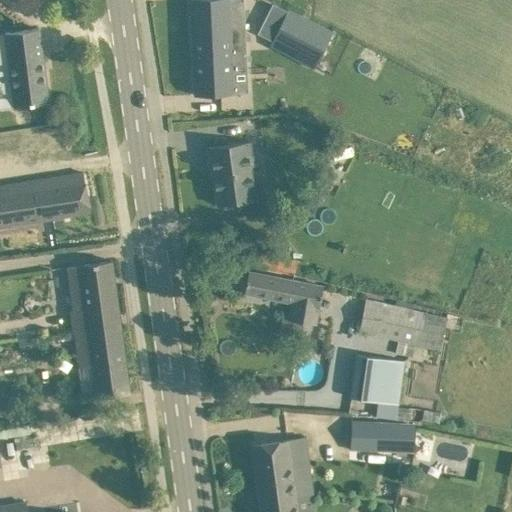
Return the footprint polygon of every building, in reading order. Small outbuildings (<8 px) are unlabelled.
[(190,0),(195,94),(249,92),(244,0),(190,0)] [(453,11),(455,3),(454,0),(402,0),(404,11),(394,13),(392,0),(384,0),(388,23),(423,32),(448,28),(453,10),(453,11)] [(289,12),(287,11),(270,44),(314,66),(330,32),(289,12)] [(4,32),(0,32),(0,107),(13,106),(28,104),(48,101),(39,28),(19,30),(4,32)] [(249,141),(206,147),(209,167),(212,166),(218,204),(222,203),(225,207),(234,206),(236,201),(254,199),(250,166),(253,165),(249,141)] [(83,171),(63,175),(0,186),(0,227),(90,211),(83,171)] [(249,263),(268,268),(293,274),(296,260),(252,250),(249,263)] [(71,311),(74,332),(120,326),(111,260),(68,266),(75,311),(71,311)] [(298,338),(301,321),(317,324),(324,284),(248,271),(245,292),(292,301),(289,316),(283,315),(279,334),(298,338)] [(446,317),(421,312),(366,301),(360,332),(397,340),(394,353),(411,357),(414,345),(439,350),(446,317)] [(129,392),(120,326),(74,332),(77,361),(90,359),(93,377),(79,379),(82,398),(129,392)] [(321,343),(320,351),(324,356),(332,357),(334,345),(321,343)] [(358,353),(350,396),(395,404),(403,362),(358,353)] [(18,394),(4,396),(6,408),(19,406),(18,394)] [(350,422),(349,448),(384,450),(384,447),(414,448),(415,422),(384,421),(384,423),(350,422)] [(271,441),(251,444),(260,502),(295,497),(311,494),(295,496),(287,439),(271,441)] [(297,511),(295,497),(260,502),(261,511),(297,511)] [(26,511),(26,503),(0,506),(0,511),(26,511)]
